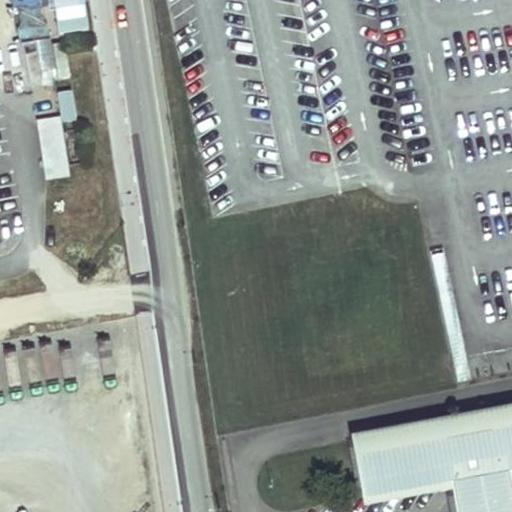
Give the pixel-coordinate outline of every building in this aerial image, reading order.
[(63,42),(51,44),(54,63),(57,80),(69,78),(65,55),(63,42)] [(38,115),(42,177),(68,175),(63,113),(38,115)] [(472,382),(445,250),(431,253),(458,385),(472,382)] [(511,407),(352,437),(363,497),(450,481),(509,470),(511,468),(511,407)] [(511,511),(511,485),(509,470),(450,481),(455,511),(511,511)]
